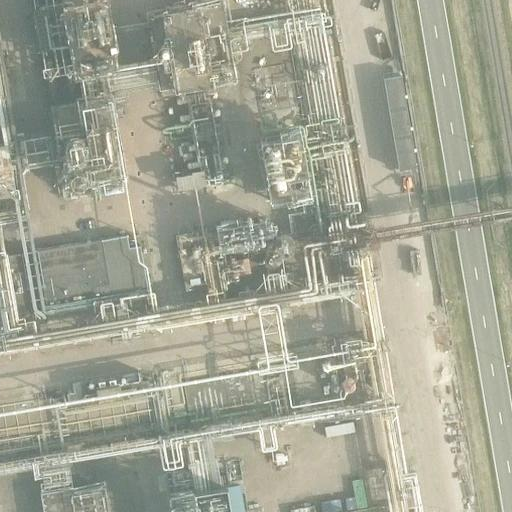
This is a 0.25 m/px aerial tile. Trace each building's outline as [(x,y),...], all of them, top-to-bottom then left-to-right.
[(212,0),(209,0),(156,11),(173,92),(229,81),(212,0)] [(65,197),(126,190),(114,88),(147,84),(145,63),(109,67),(106,40),(97,41),(100,69),(80,71),(83,95),(54,99),(65,197)] [(388,76),(396,168),(415,167),(407,74),(388,76)] [(0,205),(19,202),(0,90),(0,205)] [(161,178),(165,200),(190,195),(185,173),(161,178)] [(0,314),(147,291),(141,246),(129,248),(128,236),(0,257),(0,264),(1,270),(0,269),(0,314)] [(67,407),(154,392),(152,380),(145,381),(141,370),(71,382),(73,392),(65,394),(67,407)] [(107,511),(104,484),(45,492),(47,511),(107,511)] [(174,501),(175,511),(245,511),(241,484),(227,486),(230,502),(235,502),(233,511),(181,511),(184,507),(174,501)]
